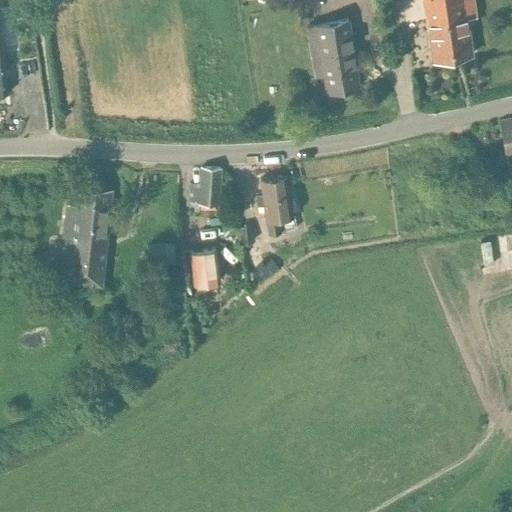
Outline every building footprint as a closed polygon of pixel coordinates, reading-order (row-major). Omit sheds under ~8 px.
[(476,14),(474,0),(425,0),(434,59),(471,54),(466,16),(476,14)] [(324,73),(327,91),(359,86),(348,19),(306,26),(314,74),(324,73)] [(38,58),(17,60),(20,83),(32,82),(31,72),(39,71),(38,58)] [(511,149),(511,118),(499,121),(505,151),(511,149)] [(218,201),(220,168),(201,167),(200,183),(190,183),(188,203),(191,203),(193,210),(203,210),(203,200),(218,201)] [(265,217),(268,234),(281,232),(278,216),(292,214),(287,176),(260,180),(266,217),(265,217)] [(68,281),(101,285),(112,190),(76,186),(74,204),(66,203),(57,279),(68,280),(68,281)] [(365,190),(370,214),(382,212),(377,188),(365,190)] [(254,241),(251,223),(237,226),(239,243),(254,241)] [(174,244),(146,245),(147,265),(175,264),(174,244)] [(190,251),(194,285),(219,282),(215,248),(190,251)]
